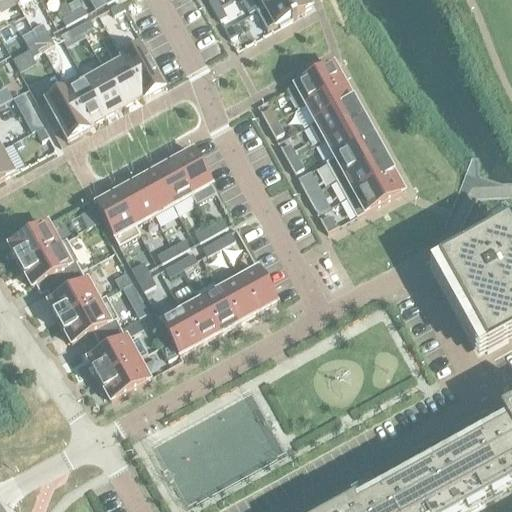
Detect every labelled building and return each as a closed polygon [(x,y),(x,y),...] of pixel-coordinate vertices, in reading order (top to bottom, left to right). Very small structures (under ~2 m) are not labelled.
[(215,0),(213,0),(208,3),(213,13),(220,10),(215,0)] [(252,0),(259,12),(255,14),(256,15),(282,0),(252,0)] [(282,0),(256,15),(267,35),(278,28),(280,31),(292,24),(291,24),(293,23),(296,21),(295,19),(310,11),(304,0),(282,0)] [(120,7),(110,12),(114,20),(124,14),(120,7)] [(220,10),(213,13),(219,24),(226,20),(220,10)] [(82,11),(72,17),(76,24),(86,18),(82,11)] [(72,17),(61,23),(65,30),(76,24),(72,17)] [(90,24),(79,30),(83,37),(93,31),(90,24)] [(231,29),(224,32),(230,43),(237,39),(231,29)] [(79,30),(68,35),(72,43),(83,37),(79,30)] [(46,35),(36,41),(39,48),(50,42),(46,35)] [(36,41),(25,46),(29,54),(39,48),(36,41)] [(50,42),(39,48),(43,55),(54,49),(50,42)] [(137,43),(117,54),(143,101),(163,91),(150,66),(152,64),(146,53),(144,55),(137,43)] [(39,48),(29,54),(33,61),(43,55),(39,48)] [(103,70),(102,71),(123,110),(141,100),(142,102),(143,101),(117,54),(116,55),(122,65),(105,75),(103,70)] [(286,94),(297,113),(343,88),(332,69),(295,90),(286,94)] [(81,77),(80,77),(104,121),(123,110),(102,71),(84,81),(81,77)] [(61,85),(60,86),(87,133),(87,132),(86,130),(104,121),(80,77),(62,87),(61,85)] [(60,86),(41,97),(55,122),(67,144),(87,133),(60,86)] [(314,125),(309,128),(310,129),(353,106),(343,88),(297,113),(297,114),(305,109),(314,125)] [(310,129),(319,147),(362,124),(360,120),(354,108),(353,106),(310,129)] [(277,124),(270,112),(261,117),(267,129),(277,124)] [(277,124),(267,129),(274,141),(283,136),(277,124)] [(326,166),(326,167),(372,141),(364,127),(362,124),(319,147),(320,148),(325,145),(334,161),(326,166)] [(42,131),(35,135),(41,146),(48,142),(42,131)] [(374,144),(372,141),(326,167),(336,185),(382,159),(381,158),(374,144)] [(280,153),(287,165),(296,160),(290,147),(280,153)] [(0,155),(0,154),(0,184),(13,177),(0,155)] [(216,197),(211,189),(192,154),(172,165),(191,200),(196,208),(216,197)] [(382,159),(336,185),(346,202),(392,177),(390,174),(384,163),(382,159)] [(287,165),(294,177),(303,172),(296,160),(287,165)] [(191,200),(172,165),(154,176),(173,210),(191,200)] [(173,210),(154,176),(135,186),(154,221),(173,210)] [(356,221),(365,217),(402,196),(392,177),(346,202),(356,221)] [(300,188),(307,201),(316,195),(309,183),(300,188)] [(139,239),(140,239),(135,231),(154,221),(135,186),(116,197),(139,239)] [(307,201),(313,213),(323,208),(316,195),(307,201)] [(116,197),(95,208),(118,251),(139,239),(116,197)] [(88,232),(98,227),(90,213),(80,218),(88,232)] [(336,232),(329,219),(320,224),(327,237),(336,232)] [(222,223),(208,230),(213,239),(227,231),(222,223)] [(14,261),(19,270),(66,244),(66,243),(57,248),(46,228),(9,249),(15,260),(14,261)] [(459,255),(437,267),(438,269),(485,353),(486,355),(507,344),(511,341),(511,233),(509,228),(506,229),(464,252),(459,255)] [(208,230),(194,238),(199,246),(213,239),(208,230)] [(230,236),(216,244),(221,253),(235,245),(230,236)] [(66,244),(19,270),(25,279),(32,291),(35,289),(40,298),(81,276),(76,266),(78,265),(66,244)] [(184,244),(170,251),(175,260),(189,252),(184,244)] [(221,253),(216,244),(202,252),(207,260),(221,253)] [(161,267),(175,260),(170,251),(156,259),(161,267)] [(192,257),(178,265),(183,274),(197,266),(192,257)] [(169,281),(183,274),(178,265),(164,273),(169,281)] [(131,273),(137,284),(149,278),(143,267),(131,273)] [(257,317),(276,307),(257,272),(238,283),(257,317)] [(54,318),(59,327),(106,302),(105,300),(97,305),(81,276),(40,298),(47,295),(52,304),(48,306),(55,318),(54,318)] [(121,292),(131,286),(126,277),(116,283),(121,292)] [(155,289),(149,278),(137,284),(143,296),(155,289)] [(238,283),(219,294),(238,328),(257,317),(238,283)] [(138,320),(147,315),(132,287),(123,292),(138,320)] [(238,328),(219,294),(200,304),(219,338),(238,328)] [(71,348),(92,336),(98,345),(120,333),(115,324),(117,322),(106,302),(59,327),(64,337),(65,336),(71,348)] [(200,304),(181,315),(200,349),(219,338),(200,304)] [(200,349),(181,315),(160,326),(170,345),(178,359),(179,360),(200,349)] [(98,384),(137,363),(120,333),(98,345),(103,355),(87,363),(94,375),(93,375),(98,384)] [(170,345),(160,351),(167,365),(178,359),(170,345)] [(103,394),(104,393),(110,405),(148,384),(137,363),(98,384),(103,394)] [(468,511),(511,488),(511,411),(359,496),(355,488),(318,509),(318,510),(319,510),(320,511),(468,511)]
